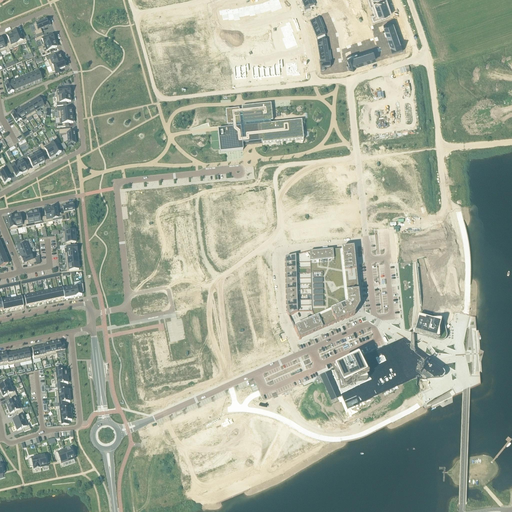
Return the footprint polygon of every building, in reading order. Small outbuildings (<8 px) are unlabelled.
[(269,0),(270,1),(268,1),(271,10),(272,12),(277,10),(273,0),(269,0)] [(273,0),(277,10),(282,8),(279,0),(280,0),(273,0)] [(311,1),(303,4),(305,11),(310,9),(309,8),(315,5),(313,0),(312,0),(311,1)] [(376,0),(370,3),(371,6),(372,6),(374,11),(387,7),(385,1),(377,3),(376,0)] [(262,3),(259,4),(260,8),(265,7),(266,12),(271,10),(268,1),(262,3)] [(259,4),(254,5),(255,14),(256,14),(265,12),(266,12),(265,7),(260,8),(259,4)] [(376,17),(373,18),(374,21),(382,18),(381,15),(389,13),(387,7),(374,11),(376,17)] [(227,9),(219,11),(220,15),(222,15),(223,20),(229,19),(227,9)] [(209,13),(202,14),(204,27),(210,26),(208,18),(210,17),(209,13)] [(314,20),(310,21),(312,29),(323,24),(321,19),(314,22),(314,20)] [(47,22),(46,20),(33,25),(36,31),(34,32),(36,36),(43,34),(41,29),(48,26),(50,25),(49,22),(47,22)] [(177,28),(173,29),(174,35),(178,35),(178,32),(183,31),(183,29),(182,29),(181,20),(175,21),(177,28)] [(281,28),(278,29),(280,34),(283,33),(293,29),(290,22),(286,24),(286,25),(281,28)] [(392,23),(383,26),(385,31),(385,32),(394,28),(392,23)] [(323,24),(312,29),(314,34),(324,30),(325,30),(323,24)] [(149,27),(145,28),(147,36),(148,36),(148,35),(159,32),(158,27),(154,28),(150,29),(149,27)] [(385,31),(383,32),(385,38),(387,37),(396,34),(394,28),(385,32),(385,31)] [(293,29),(283,33),(285,38),(294,35),(293,32),(294,32),(293,29)] [(324,30),(314,34),(317,39),(317,42),(321,42),(321,37),(325,35),(326,35),(324,30)] [(27,43),(25,37),(22,38),(19,31),(13,33),(18,46),(24,44),(27,43)] [(159,32),(148,35),(148,36),(150,41),(157,39),(158,42),(165,40),(163,37),(161,37),(159,32)] [(9,50),(10,50),(12,49),(12,48),(18,46),(13,33),(12,33),(7,36),(10,43),(7,44),(9,50)] [(396,34),(387,37),(389,42),(398,39),(396,34)] [(43,36),(35,39),(37,42),(40,41),(42,47),(55,41),(52,35),(45,39),(43,36)] [(285,38),(282,39),(284,44),(296,40),(294,35),(285,38)] [(321,42),(317,42),(318,48),(327,46),(325,36),(325,35),(321,37),(321,42)] [(9,50),(7,44),(4,46),(1,38),(0,38),(0,52),(0,53),(6,51),(7,54),(10,52),(10,50),(9,50)] [(389,42),(387,42),(389,48),(390,47),(401,43),(400,41),(398,41),(398,39),(389,42)] [(296,40),(284,44),(286,49),(298,45),(296,40)] [(44,52),(41,54),(43,57),(51,53),(50,51),(57,48),(57,47),(58,46),(56,41),(55,42),(55,41),(42,47),(44,52)] [(401,43),(390,47),(392,52),(398,50),(399,52),(403,51),(401,43)] [(163,44),(152,47),(153,53),(164,50),(163,44)] [(164,50),(153,53),(155,58),(166,55),(164,50)] [(373,51),(368,53),(371,62),(376,60),(373,51)] [(357,54),(352,56),(356,68),(358,67),(358,66),(360,65),(358,57),(358,56),(357,54)] [(50,67),(63,61),(60,55),(53,58),(52,56),(46,58),(47,61),(48,61),(50,67)] [(166,55),(155,58),(156,63),(167,60),(166,55)] [(352,56),(346,58),(349,65),(347,66),(348,70),(356,68),(352,56)] [(167,60),(156,63),(158,69),(169,65),(167,60)] [(279,65),(273,65),(274,68),(275,77),(280,76),(280,69),(283,68),(282,60),(278,61),(279,65)] [(53,73),(55,72),(56,74),(59,72),(58,70),(65,67),(67,66),(64,61),(63,62),(63,61),(50,67),(53,73)] [(297,62),(291,63),(293,75),(292,75),(292,76),(300,75),(300,71),(298,71),(297,62)] [(329,62),(319,64),(321,72),(325,71),(325,69),(330,68),(329,63),(329,62)] [(245,66),(239,67),(241,79),(246,78),(246,72),(249,72),(248,65),(245,65),(245,66)] [(227,70),(222,71),(223,82),(229,81),(228,74),(230,73),(231,73),(230,67),(227,67),(227,70)] [(167,73),(159,75),(161,80),(161,81),(172,77),(171,72),(173,72),(172,68),(166,70),(167,73)] [(39,71),(34,73),(37,82),(42,80),(39,73),(39,71)] [(33,84),(37,82),(34,73),(29,75),(33,84)] [(195,82),(193,82),(194,86),(202,85),(200,75),(201,75),(200,73),(195,73),(195,82)] [(29,75),(24,77),(28,86),(33,84),(29,75)] [(24,77),(20,79),(23,88),(28,86),(24,77)] [(161,80),(160,81),(162,88),(166,87),(166,85),(174,83),(172,77),(161,81),(161,80)] [(18,90),(23,88),(20,79),(15,81),(18,90)] [(10,83),(9,80),(4,83),(9,94),(14,92),(10,83)] [(10,83),(14,92),(18,90),(15,81),(10,83)] [(57,97),(70,96),(70,95),(72,95),(71,89),(70,90),(70,89),(62,90),(62,88),(58,88),(58,90),(56,90),(57,97)] [(57,97),(57,103),(57,107),(63,106),(63,103),(71,102),(70,96),(57,97)] [(35,101),(40,109),(44,106),(39,98),(35,101)] [(30,104),(35,112),(40,109),(35,101),(30,104)] [(35,112),(30,104),(25,106),(32,117),(37,114),(35,112)] [(227,129),(218,130),(220,153),(243,151),(242,144),(261,142),(262,144),(304,140),(302,121),(273,124),(271,104),(241,108),(242,109),(239,110),(226,111),(227,126),(227,129)] [(32,117),(25,106),(21,109),(27,120),(32,117)] [(58,112),(59,118),(73,117),(72,110),(64,111),(64,108),(57,109),(58,112)] [(21,109),(16,112),(23,122),(27,120),(21,109)] [(23,122),(16,112),(11,115),(18,125),(23,122)] [(73,117),(59,118),(60,124),(56,125),(57,128),(65,127),(65,124),(73,123),(75,122),(74,117),(73,117)] [(71,133),(71,129),(59,130),(59,135),(67,134),(69,145),(69,147),(73,147),(73,145),(76,144),(74,133),(71,133)] [(56,156),(61,153),(57,145),(60,144),(56,136),(53,138),(54,141),(49,144),(56,156)] [(43,153),(46,152),(50,159),(51,160),(56,157),(55,156),(56,156),(49,144),(44,147),(42,144),(39,146),(40,148),(43,153)] [(39,165),(45,162),(41,155),(43,153),(40,148),(37,149),(38,150),(32,153),(39,165)] [(38,165),(39,165),(32,153),(27,156),(26,155),(23,157),(26,162),(29,161),(33,168),(34,168),(34,169),(39,167),(38,165)] [(387,162),(386,162),(387,176),(388,176),(391,209),(392,220),(417,217),(417,216),(429,215),(428,206),(427,190),(430,190),(429,178),(428,178),(426,155),(426,153),(387,157),(387,162)] [(23,157),(15,161),(16,163),(17,164),(16,164),(22,174),(28,171),(24,164),(26,162),(23,157)] [(16,177),(22,174),(16,164),(17,164),(16,163),(11,166),(10,164),(7,166),(10,172),(12,170),(16,177)] [(11,180),(7,173),(10,172),(7,166),(4,168),(0,170),(0,177),(1,177),(5,184),(11,180)] [(329,175),(316,176),(316,177),(317,177),(318,185),(330,184),(330,182),(336,181),(341,230),(335,230),(336,238),(350,237),(347,205),(349,205),(346,171),(329,173),(329,175)] [(270,182),(254,183),(254,188),(260,187),(264,229),(259,233),(264,239),(276,231),(270,182)] [(164,190),(130,194),(133,221),(147,220),(147,217),(144,218),(143,204),(165,202),(165,204),(191,201),(191,204),(193,204),(192,190),(165,193),(164,190)] [(70,205),(70,206),(63,207),(64,214),(61,215),(62,220),(62,221),(70,220),(68,212),(75,211),(73,205),(72,205),(72,204),(70,205)] [(56,208),(50,209),(53,222),(62,220),(61,215),(61,214),(58,214),(56,208)] [(44,224),(53,222),(50,209),(45,210),(46,217),(43,218),(44,224)] [(296,209),(285,211),(291,243),(305,241),(305,233),(300,234),(296,209)] [(44,224),(43,218),(40,218),(38,212),(32,213),(35,226),(44,224)] [(35,226),(32,213),(26,214),(28,221),(25,221),(26,228),(35,226)] [(10,217),(10,218),(8,218),(11,231),(17,230),(14,217),(12,217),(12,216),(10,217)] [(25,221),(21,222),(20,216),(14,217),(17,230),(26,228),(25,221)] [(216,220),(205,221),(209,254),(222,271),(235,261),(231,254),(230,255),(226,258),(219,249),(216,220)] [(65,230),(62,230),(62,232),(63,238),(64,238),(75,237),(75,231),(69,232),(69,229),(68,230),(65,230)] [(259,233),(255,236),(260,242),(264,239),(259,233)] [(255,236),(251,239),(256,245),(260,242),(255,236)] [(64,238),(65,246),(67,246),(66,246),(71,245),(71,243),(76,243),(75,237),(64,238)] [(251,239),(247,242),(252,249),(256,245),(251,239)] [(22,246),(17,248),(20,253),(31,249),(34,247),(31,240),(27,240),(23,242),(21,243),(22,246)] [(247,242),(243,245),(248,252),(252,249),(247,242)] [(66,246),(67,246),(67,248),(64,248),(65,254),(77,253),(76,247),(71,247),(71,245),(66,246)] [(243,245),(239,248),(244,255),(248,252),(243,245)] [(239,248),(235,251),(240,258),(244,255),(239,248)] [(297,328),(294,329),(293,327),(299,340),(301,339),(342,321),(354,316),(360,307),(355,266),(354,255),(354,248),(333,250),(334,259),(326,260),(318,261),(310,262),(310,263),(310,269),(310,274),(311,280),(311,285),(311,291),(311,296),(311,301),(311,307),(312,312),(315,320),(310,322),(297,328)] [(22,259),(33,254),(31,249),(20,253),(22,259)] [(333,250),(325,251),(326,260),(334,259),(333,250)] [(235,251),(231,254),(235,261),(240,258),(235,251)] [(325,251),(317,252),(318,261),(326,260),(325,251)] [(317,252),(310,252),(310,262),(318,261),(317,252)] [(36,262),(35,259),(33,254),(22,259),(24,264),(29,262),(30,265),(36,262)] [(257,256),(249,262),(253,267),(261,261),(257,256)] [(292,257),(285,259),(285,264),(292,264),(296,264),(296,256),(292,257)] [(0,267),(8,264),(6,258),(0,260),(0,267)] [(400,265),(406,330),(424,335),(424,334),(428,335),(428,336),(440,340),(441,340),(442,340),(443,340),(444,339),(445,338),(446,337),(446,336),(445,331),(445,329),(445,328),(444,321),(422,312),(422,309),(418,263),(400,265),(401,258),(400,262),(400,265)] [(261,261),(253,267),(256,271),(264,266),(261,261)] [(264,266),(256,271),(260,276),(268,270),(264,266)] [(241,269),(233,275),(238,282),(236,279),(244,273),(241,269)] [(202,273),(202,274),(207,282),(211,279),(206,270),(202,273)] [(268,270),(260,276),(263,281),(266,279),(271,275),(268,270)] [(202,284),(207,282),(202,274),(197,276),(202,284)] [(233,275),(228,278),(234,285),(238,282),(233,275)] [(267,288),(264,288),(273,287),(271,275),(266,279),(267,288)] [(197,276),(193,279),(197,287),(202,284),(197,276)] [(228,278),(224,281),(230,288),(234,285),(228,278)] [(193,290),(197,287),(193,279),(188,282),(193,290)] [(224,281),(215,288),(220,291),(228,286),(230,288),(224,281)] [(184,285),(188,293),(193,290),(188,282),(184,285)] [(74,286),(76,297),(77,297),(82,296),(82,295),(81,293),(84,292),(83,284),(80,285),(79,285),(74,286)] [(184,285),(179,288),(184,295),(188,293),(184,285)] [(184,295),(179,288),(174,290),(176,293),(179,298),(184,295)] [(220,291),(215,288),(215,301),(225,300),(221,300),(220,291)] [(293,307),(287,307),(287,313),(289,317),(293,315),(297,313),(298,313),(297,307),(293,307)] [(226,331),(217,331),(218,340),(222,340),(222,336),(227,336),(226,331)] [(283,334),(278,336),(282,344),(287,342),(283,334)] [(278,336),(274,338),(278,346),(282,344),(278,336)] [(274,338),(270,340),(273,348),(278,346),(274,338)] [(265,341),(269,350),(273,348),(270,340),(265,342),(265,341)] [(265,341),(260,344),(264,353),(269,350),(265,341)] [(54,343),(57,355),(62,353),(62,351),(65,350),(64,345),(61,345),(60,342),(54,343)] [(315,382),(312,384),(312,385),(315,383),(316,386),(322,383),(331,403),(341,398),(349,416),(380,403),(377,397),(417,379),(424,379),(442,378),(442,377),(443,377),(443,376),(444,376),(444,375),(444,374),(444,373),(443,373),(402,342),(319,379),(315,382)] [(260,344),(255,346),(258,355),(264,353),(260,344)] [(46,357),(51,356),(49,345),(43,346),(43,347),(43,346),(46,357)] [(38,348),(40,359),(46,358),(46,357),(43,346),(43,347),(38,348)] [(255,346),(249,348),(253,357),(258,355),(255,346)] [(38,348),(32,349),(34,360),(40,359),(38,348)] [(249,348),(244,350),(248,359),(253,357),(249,348)] [(29,350),(23,351),(26,366),(32,364),(29,350)] [(244,350),(239,353),(243,362),(248,359),(244,350)] [(23,351),(18,353),(20,364),(21,367),(26,366),(23,351)] [(239,353),(234,355),(238,364),(243,362),(239,353)] [(234,355),(228,357),(232,366),(238,364),(234,355)] [(228,357),(224,360),(228,369),(232,366),(228,357)] [(56,369),(56,373),(54,373),(55,379),(68,378),(68,373),(67,373),(67,372),(64,372),(63,369),(56,369)] [(0,390),(1,392),(12,387),(10,382),(11,382),(10,378),(3,381),(5,384),(0,385),(0,390)] [(68,384),(68,383),(69,383),(68,378),(55,379),(55,385),(57,385),(58,388),(65,387),(65,384),(68,384)] [(1,392),(2,397),(3,396),(3,397),(9,395),(10,398),(17,395),(13,387),(12,387),(1,392)] [(70,396),(70,391),(69,391),(69,390),(66,391),(65,387),(58,388),(58,391),(56,392),(56,398),(70,396)] [(19,404),(17,399),(18,399),(17,395),(10,398),(12,401),(6,403),(6,404),(6,405),(8,409),(19,404)] [(70,401),(71,401),(70,396),(56,398),(57,404),(59,403),(60,407),(66,406),(66,403),(70,402),(70,401)] [(19,404),(8,409),(9,414),(10,413),(10,414),(16,412),(17,415),(24,412),(29,410),(28,407),(22,409),(20,404),(19,404)] [(71,410),(71,409),(67,409),(66,406),(60,407),(60,410),(58,410),(58,416),(72,415),(71,410)] [(24,412),(17,415),(19,418),(13,420),(13,421),(13,422),(15,426),(27,421),(24,412)] [(72,421),(72,420),(72,415),(58,416),(59,422),(61,422),(62,426),(68,425),(68,421),(72,421)] [(23,429),(24,432),(31,430),(27,421),(15,426),(16,431),(17,430),(17,431),(23,429)] [(64,451),(68,462),(74,460),(73,457),(74,457),(76,456),(73,448),(64,451)] [(64,450),(54,453),(57,462),(59,462),(61,461),(62,464),(68,462),(64,451),(64,450)] [(47,455),(38,457),(40,469),(42,468),(47,467),(46,464),(48,464),(49,464),(47,455)] [(38,457),(28,460),(30,468),(32,467),(33,467),(34,470),(40,469),(38,457)]
